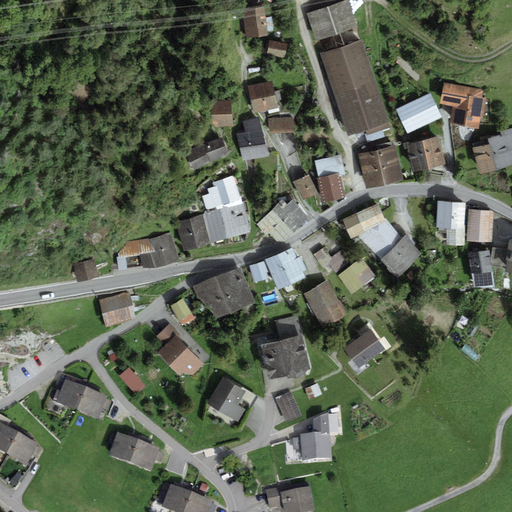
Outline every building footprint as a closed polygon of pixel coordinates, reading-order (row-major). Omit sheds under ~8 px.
[(345,0),(306,13),(315,41),(357,27),(348,0),(345,0)] [(246,39),(268,36),(265,7),(242,9),(246,39)] [(361,40),(320,54),(348,137),(366,131),(367,136),(391,128),(389,123),(361,40)] [(288,45),(269,41),(267,54),(285,58),(288,45)] [(249,86),(254,114),(278,109),(273,82),(249,86)] [(482,98),(483,90),(456,86),(444,84),(440,104),(453,107),(450,125),(477,129),(479,118),(483,119),(486,98),(482,98)] [(396,109),(407,134),(441,118),(430,94),(396,109)] [(232,126),(231,101),(211,102),(212,127),(232,126)] [(267,156),(259,117),(242,121),(245,133),(237,135),(243,161),(267,156)] [(268,119),(269,133),(294,132),(293,117),(268,119)] [(489,145),(496,171),(511,166),(511,128),(500,132),(501,135),(487,139),(489,145)] [(445,165),(438,137),(406,145),(413,173),(445,165)] [(209,161),(229,154),(222,138),(203,145),(186,153),(194,170),(209,161)] [(496,171),(489,145),(473,149),(480,175),(496,171)] [(381,149),(377,150),(385,185),(403,181),(395,146),(381,149)] [(366,189),(385,185),(377,150),(358,154),(366,189)] [(345,175),(341,155),(314,161),(318,178),(338,173),(339,176),(345,175)] [(318,178),(317,178),(323,203),(344,199),(339,176),(338,173),(318,178)] [(308,175),(293,182),(303,200),(318,194),(308,175)] [(207,189),(209,195),(202,197),(206,209),(241,199),(234,177),(213,183),(214,187),(207,189)] [(280,245),(308,217),(292,201),(288,205),(283,200),(257,226),(267,236),(269,234),(280,245)] [(465,226),(464,226),(465,203),(438,201),(436,228),(447,229),(446,245),(464,247),(465,226)] [(251,232),(244,204),(223,210),(230,237),(251,232)] [(351,238),(386,222),(384,219),(377,205),(343,221),(351,238)] [(210,243),(230,237),(223,210),(203,215),(210,243)] [(492,243),(493,211),(468,210),(467,242),(492,243)] [(210,243),(203,215),(176,222),(183,250),(210,243)] [(358,236),(381,259),(402,239),(387,218),(384,219),(386,222),(358,236)] [(148,238),(116,244),(119,257),(116,258),(118,270),(143,266),(143,268),(179,261),(171,232),(148,238)] [(381,259),(380,261),(397,278),(423,253),(406,235),(402,239),(381,259)] [(508,250),(493,247),(490,258),(492,267),(505,269),(508,250)] [(292,248),(265,260),(270,272),(278,290),(305,278),(302,272),(306,270),(301,257),(297,259),(292,248)] [(332,258),(324,248),(313,255),(323,269),(328,265),(326,262),(332,258)] [(328,265),(337,277),(354,264),(343,249),(332,258),(326,262),(328,265)] [(490,258),(489,251),(468,254),(474,288),(495,288),(492,267),(490,258)] [(351,295),(376,276),(362,258),(354,264),(337,277),(351,295)] [(73,265),(78,283),(99,277),(94,259),(73,265)] [(270,272),(265,260),(249,267),(255,283),(269,278),(267,274),(270,272)] [(255,303),(241,268),(193,287),(207,322),(255,303)] [(348,315),(328,281),(304,294),(324,329),(348,315)] [(106,328),(136,319),(128,292),(98,302),(106,328)] [(194,319),(183,299),(170,306),(182,326),(194,319)] [(280,341),(303,336),(298,315),(275,321),(280,341)] [(175,335),(178,337),(180,335),(169,324),(156,337),(165,346),(175,335)] [(385,350),(370,330),(357,339),(372,360),(385,350)] [(178,337),(175,335),(165,346),(158,353),(180,375),(186,369),(192,376),(204,364),(178,337)] [(280,341),(260,346),(268,380),(286,376),(287,379),(295,378),(302,376),(307,371),(311,370),(303,336),(280,341)] [(358,370),(372,360),(357,339),(343,349),(358,370)] [(145,386),(129,368),(119,377),(136,395),(145,386)] [(56,402),(77,410),(86,387),(65,378),(60,391),(57,390),(54,398),(57,399),(56,402)] [(223,379),(207,404),(238,422),(245,410),(237,405),(245,392),(223,379)] [(322,394),(317,384),(305,390),(310,400),(322,394)] [(107,395),(86,387),(77,410),(98,419),(107,395)] [(302,416),(290,392),(275,399),(287,423),(302,416)] [(313,420),(314,432),(330,431),(330,433),(337,433),(338,414),(329,414),(329,412),(313,420)] [(0,422),(7,426),(10,420),(0,414),(0,422)] [(0,450),(6,454),(18,432),(7,426),(0,422),(0,450)] [(109,454),(129,462),(138,439),(118,431),(109,454)] [(300,433),(302,461),(332,459),(330,433),(330,431),(314,432),(300,433)] [(39,444),(18,432),(6,454),(27,466),(39,444)] [(160,448),(138,439),(129,462),(151,471),(156,460),(160,462),(163,453),(159,451),(160,448)] [(15,486),(22,477),(16,473),(9,482),(15,486)] [(174,511),(184,511),(191,492),(170,485),(162,508),(174,511)] [(284,486),(266,490),(270,508),(283,506),(280,492),(285,491),(284,486)] [(283,511),(309,511),(315,511),(310,486),(285,491),(280,492),(283,506),(283,511)] [(209,511),(214,500),(191,492),(184,511),(209,511)]
